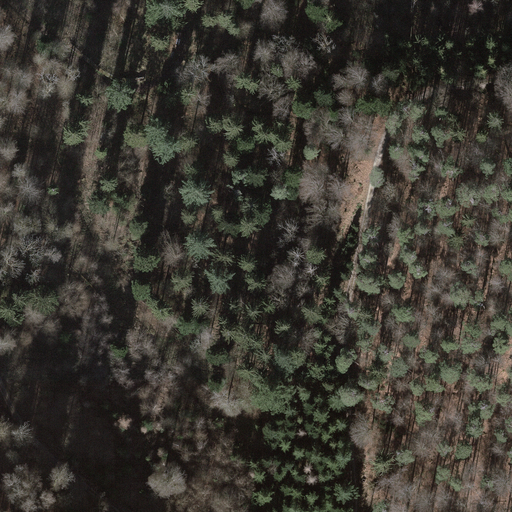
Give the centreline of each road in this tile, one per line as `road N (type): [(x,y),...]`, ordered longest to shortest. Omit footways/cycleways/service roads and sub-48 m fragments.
road 1 (track): [(1,0),(109,269),(185,387),(211,413),(247,420),(279,413),(347,222),(370,202)]
road 2 (track): [(352,511),(343,320),(384,141),(400,111),(422,94),(511,75)]
road 3 (track): [(10,0),(95,80),(129,88),(153,84),(175,66),(185,41),(173,0)]
road 4 (track): [(0,373),(13,411),(44,450),(119,511)]
